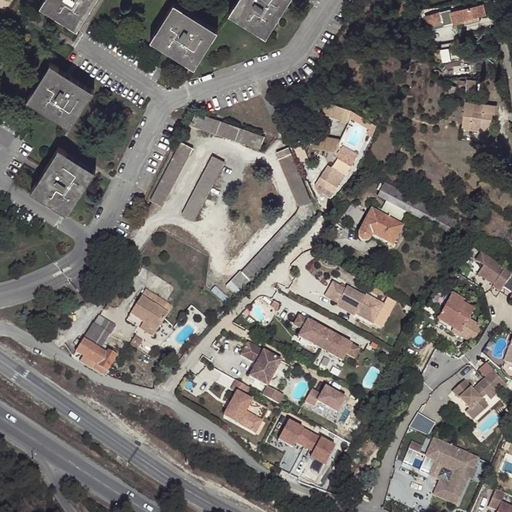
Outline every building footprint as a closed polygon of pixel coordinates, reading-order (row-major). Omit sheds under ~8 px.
[(42,0),(38,7),(76,31),(95,0),(42,0)] [(235,0),(227,13),(264,38),(289,0),(235,0)] [(192,69),(217,31),(173,2),(148,41),(192,69)] [(442,21),(428,24),(426,15),(436,13),(434,5),(426,6),(420,8),(424,31),(445,26),(443,21),(442,21)] [(452,12),(454,24),(465,22),(464,19),(478,16),(486,15),(484,5),(452,12)] [(426,15),(428,24),(442,21),(441,12),(436,13),(426,15)] [(442,49),(444,61),(452,60),(450,47),(442,49)] [(25,101),(67,128),(87,88),(49,64),(25,101)] [(467,80),(466,92),(476,93),(476,81),(467,80)] [(448,84),(444,98),(452,101),(456,86),(448,84)] [(87,88),(67,128),(70,129),(94,92),(87,88)] [(347,121),(350,110),(345,108),(320,99),(316,110),(347,121)] [(496,104),(465,100),(462,128),(480,131),(480,136),(486,136),(487,132),(490,132),(493,113),(495,113),(496,104)] [(197,128),(201,116),(194,114),(190,125),(197,128)] [(208,118),(201,116),(197,128),(204,130),(208,118)] [(214,120),(208,118),(204,130),(210,132),(214,120)] [(220,122),(214,120),(210,132),(216,134),(220,122)] [(228,124),(220,122),(216,134),(224,136),(228,124)] [(234,126),(228,124),(224,136),(230,138),(234,126)] [(241,128),(234,126),(230,138),(237,140),(241,128)] [(247,130),(241,128),(237,140),(243,142),(247,130)] [(253,132),(247,130),(243,142),(249,144),(253,132)] [(259,134),(253,132),(249,144),(255,146),(259,134)] [(313,145),(336,151),(340,138),(317,133),(313,145)] [(263,135),(259,134),(255,146),(258,147),(263,135)] [(180,142),(155,191),(168,197),(192,149),(180,142)] [(96,169),(59,146),(30,191),(68,214),(96,169)] [(240,272),(249,281),(315,213),(288,147),(275,152),(298,208),(296,214),(240,272)] [(212,156),(187,205),(200,211),(224,162),(212,156)] [(332,164),(347,172),(352,164),(337,156),(332,164)] [(317,180),(334,191),(344,175),(327,164),(317,180)] [(334,191),(317,180),(315,184),(318,191),(329,198),(334,191)] [(376,196),(450,234),(457,222),(383,184),(376,196)] [(168,197),(155,191),(150,202),(162,208),(168,197)] [(200,211),(187,205),(182,215),(194,221),(200,211)] [(370,236),(377,239),(391,247),(401,227),(368,210),(357,233),(356,238),(356,239),(357,240),(358,242),(361,243),(363,243),(367,242),(368,241),(368,240),(368,239),(370,236)] [(477,257),(490,265),(493,260),(480,252),(477,257)] [(224,286),(234,295),(247,282),(238,273),(224,286)] [(332,282),(324,296),(337,303),(335,306),(353,316),(355,314),(372,323),(383,304),(365,294),(364,296),(346,286),(344,289),(332,282)] [(135,303),(161,320),(170,307),(144,289),(135,303)] [(436,319),(459,333),(473,310),(461,303),(462,301),(451,294),(436,319)] [(141,322),(155,331),(161,320),(135,303),(128,314),(141,322)] [(366,343),(301,314),(297,325),(304,328),(300,337),(357,362),(366,343)] [(96,327),(108,335),(113,327),(97,317),(92,324),(96,327)] [(151,336),(155,331),(141,322),(138,328),(151,336)] [(99,350),(108,335),(96,327),(92,324),(75,352),(82,356),(91,361),(93,363),(104,369),(106,371),(116,356),(108,351),(106,355),(99,350)] [(132,344),(140,348),(144,339),(137,335),(132,344)] [(248,376),(266,386),(280,360),(247,342),(240,355),(255,364),(248,376)] [(79,361),(79,362),(87,367),(91,361),(82,356),(79,361)] [(90,368),(100,375),(104,369),(93,363),(90,368)] [(472,411),(467,416),(475,424),(490,409),(482,401),(486,397),(491,402),(507,387),(493,372),(473,393),(464,384),(453,395),(460,403),(461,401),(472,411)] [(243,397),(248,388),(235,380),(230,390),(235,393),(223,415),(253,432),(260,419),(245,411),(250,401),(243,397)] [(315,388),(308,401),(318,406),(321,400),(344,412),(353,396),(331,384),(326,394),(315,388)] [(283,395),(266,386),(262,395),(278,404),(283,395)] [(457,406),(467,416),(472,411),(461,401),(460,403),(457,406)] [(418,413),(412,427),(432,435),(438,421),(418,413)] [(260,419),(253,432),(255,433),(262,421),(260,419)] [(284,440),(332,463),(342,443),(294,420),(284,440)] [(435,442),(427,460),(437,464),(431,479),(441,484),(435,498),(459,508),(471,482),(476,472),(480,462),(435,442)] [(421,457),(425,450),(413,445),(410,453),(421,457)] [(410,453),(404,468),(431,479),(437,464),(427,460),(421,457),(410,453)] [(476,472),(471,482),(475,483),(479,473),(476,472)] [(511,511),(511,507),(497,502),(501,492),(491,488),(484,506),(493,510),(492,511),(511,511)]
